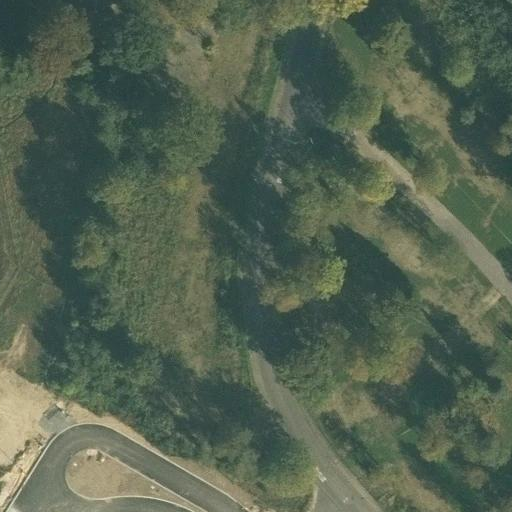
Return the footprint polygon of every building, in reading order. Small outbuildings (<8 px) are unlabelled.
[(397,0),(386,28),(410,37),(424,0),(397,0)] [(214,26),(195,103),(236,113),(256,37),(214,26)] [(408,131),(436,110),(397,57),(368,78),(408,131)] [(453,125),(430,151),(486,200),(509,174),(453,125)] [(213,226),(227,148),(188,140),(174,219),(213,226)] [(384,259),(406,231),(349,186),(327,214),(384,259)] [(176,265),(164,342),(204,348),(216,270),(176,265)] [(431,281),(408,310),(463,353),(486,324),(431,281)] [(511,358),(489,384),(511,403),(511,358)] [(357,377),(319,392),(346,457),(383,442),(357,377)] [(220,426),(221,389),(173,388),(172,425),(220,426)] [(399,511),(443,511),(416,462),(383,481),(399,511)]
